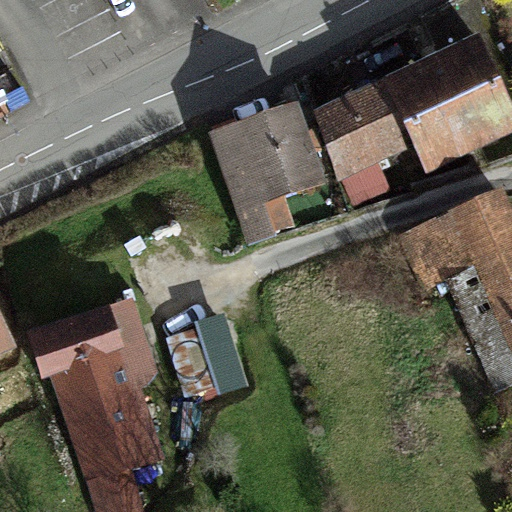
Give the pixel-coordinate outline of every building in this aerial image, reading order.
[(511,113),(478,41),(314,116),(336,177),(392,154),(404,150),(397,134),(408,129),(425,166),(511,125),(511,113)] [(307,152),(318,148),(311,129),(300,133),(292,107),(212,134),(251,242),(274,234),(272,230),(262,202),(278,197),(318,183),(307,152)] [(336,177),(347,210),(384,196),(404,189),(392,154),(336,177)] [(511,223),(499,195),(406,236),(427,283),(444,274),(495,387),(511,379),(511,223)] [(262,202),(272,230),(289,225),(278,197),(262,202)] [(128,302),(29,335),(39,369),(33,372),(64,468),(83,462),(97,511),(137,511),(124,471),(158,459),(145,420),(157,416),(149,392),(136,396),(121,352),(142,345),(128,302)]
